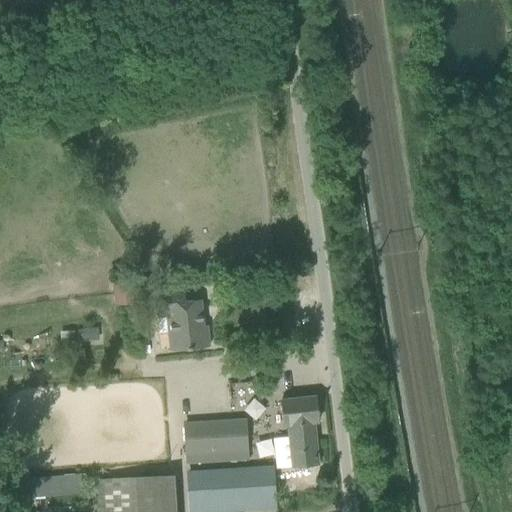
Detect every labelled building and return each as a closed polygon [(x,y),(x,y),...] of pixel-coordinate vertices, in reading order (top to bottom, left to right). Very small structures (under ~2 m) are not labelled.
[(154,280),(134,282),(136,300),(154,297),(158,333),(167,332),(169,351),(189,349),(208,346),(206,325),(203,326),(200,299),(185,301),(183,288),(163,290),(155,291),(154,280)] [(288,438),(272,439),(274,468),(291,467),(291,468),(298,467),(318,465),(313,423),(317,422),(314,396),(282,399),(284,419),(285,426),(287,425),(288,438)] [(228,420),(182,423),(184,455),(230,452),(228,420)] [(219,511),(274,509),(272,466),(187,471),(189,511),(219,511)] [(23,511),(23,504),(20,504),(19,499),(22,499),(82,493),(80,473),(3,480),(6,511),(23,511)] [(176,511),(174,475),(96,480),(97,511),(176,511)]
